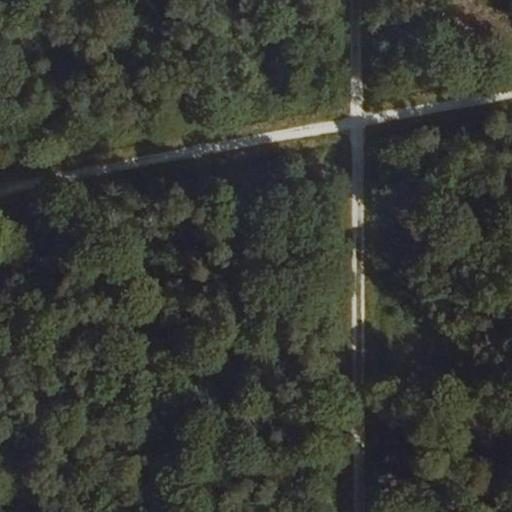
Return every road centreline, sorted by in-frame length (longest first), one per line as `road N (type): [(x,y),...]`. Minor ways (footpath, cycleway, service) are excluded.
road 1 (track): [(360,119),(365,511)]
road 2 (track): [(360,119),(0,195)]
road 3 (track): [(360,119),(511,90)]
